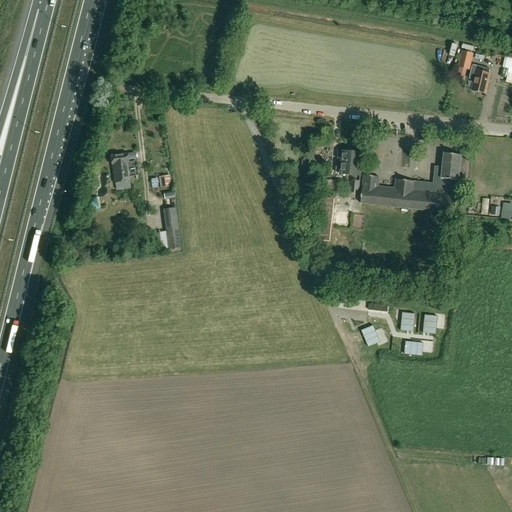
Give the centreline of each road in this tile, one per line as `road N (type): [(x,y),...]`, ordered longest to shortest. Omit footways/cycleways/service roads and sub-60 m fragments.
road 1 (unclassified): [(511,130),(122,88)]
road 2 (motorway): [(0,371),(91,0)]
road 3 (track): [(414,511),(336,324)]
road 4 (motorway): [(44,12),(0,192)]
road 5 (motorway): [(44,12),(0,126)]
